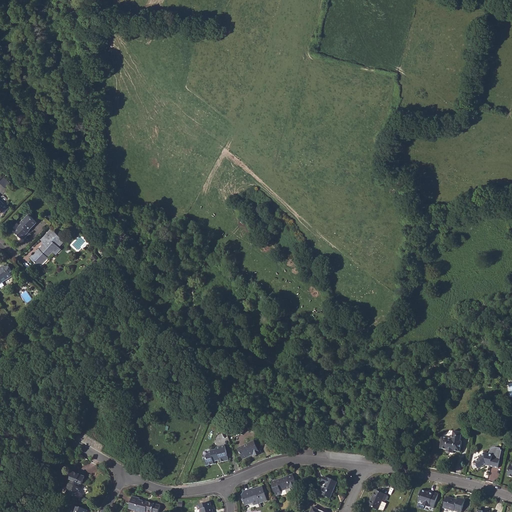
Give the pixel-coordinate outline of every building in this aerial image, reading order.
[(15,231),(22,239),(30,231),(30,230),(37,222),(29,214),(21,222),(22,223),(15,231)] [(54,231),(52,229),(41,240),(43,242),(54,231)] [(48,257),(53,251),(56,254),(61,249),(59,247),(65,241),(54,231),(43,242),(41,245),(42,246),(31,258),(39,266),(48,257)] [(11,274),(13,272),(9,266),(7,267),(3,266),(0,268),(0,284),(13,277),(11,274)] [(443,438),(441,448),(447,449),(447,452),(454,453),(454,451),(461,452),(463,441),(462,441),(463,433),(455,431),(453,440),(443,438)] [(257,446),(256,447),(254,443),(239,449),(243,459),(253,455),(254,457),(260,455),(257,446)] [(214,461),(215,461),(220,460),(220,463),(229,460),(225,446),(217,448),(217,450),(211,452),(211,453),(208,454),(207,457),(207,460),(205,460),(207,466),(214,464),(214,461)] [(480,459),(474,463),(478,469),(486,464),(489,465),(489,466),(498,468),(502,450),(498,449),(498,448),(497,448),(496,448),(495,448),(494,448),(493,448),(492,449),(491,449),(491,450),(490,450),(490,451),(490,452),(489,452),(489,453),(489,454),(485,454),(479,457),(480,459)] [(65,488),(69,489),(67,494),(73,497),(74,494),(75,494),(78,493),(81,488),(80,487),(81,485),(82,485),(85,477),(71,472),(69,475),(71,477),(69,483),(67,483),(65,488)] [(272,482),(276,496),(282,494),(281,492),(290,489),(291,488),(293,490),(298,488),(293,474),(287,476),(287,477),(280,480),(281,481),(278,482),(277,480),(272,482)] [(323,490),(321,495),(330,499),(337,483),(328,479),(324,477),(322,482),(324,484),(326,485),(323,490)] [(250,490),(245,491),(242,496),(246,506),(254,503),(254,505),(259,504),(261,503),(267,501),(262,487),(253,490),(254,491),(251,492),(250,490)] [(276,496),(277,498),(291,493),(290,489),(281,492),(282,494),(276,496)] [(378,510),(382,501),(384,503),(385,500),(387,496),(387,495),(375,490),(368,506),(378,510)] [(438,494),(430,491),(429,493),(420,490),(418,494),(420,495),(418,502),(423,503),(423,505),(434,508),(438,494)] [(142,500),(139,499),(139,498),(132,496),(129,508),(136,510),(135,511),(146,511),(149,511),(159,511),(161,506),(147,502),(146,503),(141,502),(142,500)] [(450,510),(450,509),(454,510),(454,511),(458,511),(461,511),(465,500),(458,498),(458,500),(455,499),(455,501),(451,500),(452,498),(447,497),(443,508),(450,510)] [(378,510),(383,511),(387,504),(384,503),(382,501),(378,510)] [(213,510),(215,510),(214,506),(212,506),(211,503),(198,506),(199,510),(200,510),(200,511),(212,511),(212,510),(213,510)]
